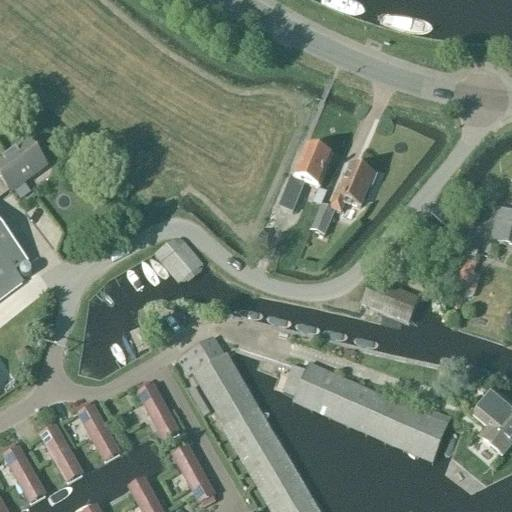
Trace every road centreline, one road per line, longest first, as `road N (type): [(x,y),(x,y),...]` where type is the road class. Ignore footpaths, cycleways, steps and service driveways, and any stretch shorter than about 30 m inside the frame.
road 1 (unclassified): [(483,102),(468,141),(341,288),(314,295),(276,290),(240,274),(195,235),(169,230),(87,272),(72,292),(52,355)]
road 2 (secondary): [(483,102),(321,51),(232,0)]
